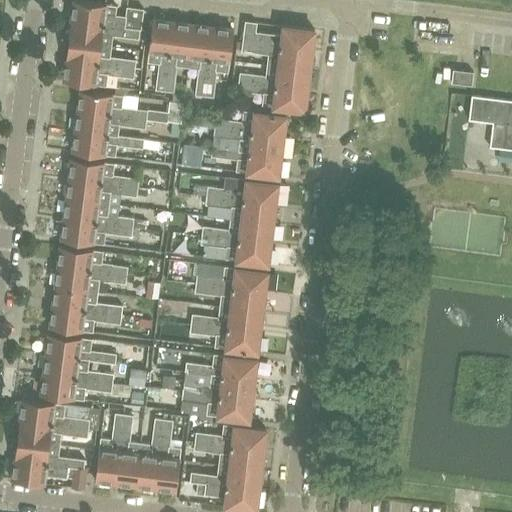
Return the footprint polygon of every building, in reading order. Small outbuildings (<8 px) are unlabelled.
[(73,0),(71,20),(139,29),(141,29),(144,8),(127,6),(126,15),(115,14),(116,4),(80,0),(73,0)] [(147,61),(159,62),(158,74),(157,82),(156,88),(165,90),(167,75),(174,22),(153,19),(149,51),(147,61)] [(69,39),(100,44),(111,45),(113,34),(138,37),(139,29),(71,20),(69,39)] [(242,42),(259,43),(312,50),(315,29),(283,25),(282,33),(256,30),(257,22),(245,20),(244,29),(242,42)] [(174,22),(167,75),(165,90),(166,90),(173,91),(176,64),(187,66),(192,24),(174,22)] [(205,95),(207,80),(213,27),(192,24),(187,66),(199,67),(195,94),(205,95)] [(213,27),(207,80),(205,95),(212,96),(215,70),(228,71),(233,29),(213,27)] [(69,39),(66,60),(134,69),(135,60),(110,57),(111,45),(100,44),(69,39)] [(267,65),(309,71),(312,50),(259,43),(258,52),(268,53),(267,65)] [(108,73),(118,74),(142,77),(142,70),(134,69),(66,60),(64,80),(106,85),(108,73)] [(238,82),(254,84),(307,90),(309,71),(267,65),(265,76),(239,73),(238,82)] [(453,68),(451,81),(473,84),(474,71),(453,68)] [(307,90),(254,84),(238,82),(238,89),(263,92),(262,104),(305,109),(307,90)] [(81,90),(78,109),(146,119),(147,110),(136,109),(131,108),(121,107),(123,95),(115,94),(112,94),(81,90)] [(511,99),(471,94),(468,119),(492,122),(489,146),(511,148),(511,99)] [(168,114),(167,121),(172,121),(180,122),(181,122),(182,114),(183,102),(169,100),(168,114)] [(78,109),(76,130),(107,134),(118,135),(119,124),(129,125),(130,125),(145,127),(146,119),(78,109)] [(182,114),(181,122),(215,126),(231,128),(283,135),(284,128),(286,127),(287,120),(285,117),(286,115),(254,111),(243,110),(242,121),(232,119),(182,114)] [(172,121),(170,135),(178,136),(180,122),(172,121)] [(215,126),(214,134),(230,136),(240,137),(238,148),(249,150),(281,154),(281,151),(283,150),(284,143),(283,142),(283,135),(231,128),(215,126)] [(76,130),(73,151),(104,154),(115,156),(116,144),(127,146),(143,148),(144,138),(128,136),(118,135),(107,134),(76,130)] [(183,143),(181,163),(191,165),(194,145),(183,143)] [(212,145),(211,154),(227,156),(237,157),(236,170),(246,171),(279,175),(279,171),(281,170),(282,163),(280,161),(281,154),(249,150),(238,148),(228,147),(212,145)] [(72,158),(70,177),(138,186),(138,178),(122,177),(112,175),(114,163),(103,162),(72,158)] [(208,186),(206,195),(222,197),(275,203),(276,194),(277,193),(278,187),(277,185),(278,182),(246,178),(225,176),(224,187),(208,186)] [(70,177),(67,200),(119,206),(120,194),(136,196),(137,194),(138,186),(70,177)] [(206,195),(208,186),(194,184),(192,194),(206,195)] [(138,186),(137,194),(147,195),(148,187),(138,186)] [(206,195),(205,204),(221,206),(231,207),(230,218),(241,220),(273,224),(273,219),(275,218),(275,211),(274,209),(275,203),(222,197),(206,195)] [(67,200),(65,219),(133,227),(139,228),(139,226),(145,227),(146,218),(118,215),(119,206),(67,200)] [(203,225),(202,235),(217,237),(270,244),(271,235),(273,234),(273,227),(272,225),(273,224),(241,220),(230,218),(229,228),(218,227),(203,225)] [(65,219),(62,239),(92,243),(104,244),(105,231),(132,234),(133,227),(65,219)] [(202,235),(201,243),(204,243),(203,255),(225,258),(236,259),(268,263),(268,259),(270,258),(271,251),(269,249),(270,244),(217,237),(202,235)] [(58,265),(110,273),(126,275),(128,266),(101,263),(103,251),(61,245),(58,265)] [(195,283),(264,291),(267,270),(198,262),(195,283)] [(126,275),(110,273),(58,265),(55,285),(98,292),(99,280),(125,284),(126,275)] [(219,304),(230,306),(262,311),(264,291),(195,283),(194,291),(221,294),(219,304)] [(53,305),(105,313),(121,315),(122,305),(96,301),(98,292),(55,285),(53,305)] [(259,331),(262,311),(230,306),(219,304),(218,315),(207,314),(192,312),(191,322),(206,324),(259,331)] [(120,323),(121,315),(105,313),(53,305),(50,325),(92,331),(94,319),(120,323)] [(259,331),(206,324),(191,322),(190,330),(216,333),(214,345),(257,350),(259,331)] [(89,358),(99,360),(107,361),(107,360),(115,361),(116,352),(101,350),(100,353),(89,351),(91,339),(49,333),(47,353),(89,358)] [(75,378),(96,381),(112,383),(113,372),(106,371),(88,369),(89,358),(47,353),(44,373),(75,378)] [(200,371),(253,378),(256,358),(214,353),(212,365),(186,362),(185,370),(200,371)] [(130,368),(128,383),(145,385),(147,370),(130,368)] [(253,378),(200,371),(185,370),(183,389),(219,394),(251,398),(253,378)] [(44,373),(41,395),(72,399),(72,398),(83,400),(85,388),(111,392),(112,383),(96,381),(75,378),(44,373)] [(163,377),(162,386),(174,387),(175,378),(163,377)] [(143,402),(144,390),(132,389),(130,400),(143,402)] [(183,390),(182,398),(196,400),(208,401),(206,413),(212,414),(248,418),(251,398),(219,394),(183,389),(183,390)] [(182,398),(180,412),(199,415),(199,418),(211,420),(212,414),(206,413),(208,401),(196,400),(182,398)] [(65,405),(54,403),(22,399),(20,419),(88,428),(90,416),(64,413),(65,405)] [(117,412),(114,439),(100,437),(95,480),(117,482),(126,413),(117,412)] [(156,487),(176,489),(181,447),(170,445),(174,421),(184,422),(185,415),(166,412),(165,418),(156,487)] [(137,485),(141,454),(142,442),(131,441),(134,414),(126,413),(117,482),(137,485)] [(156,487),(165,418),(156,417),(153,443),(142,442),(141,454),(137,485),(156,487)] [(60,444),(61,434),(87,438),(88,428),(20,419),(17,440),(60,444)] [(199,433),(198,442),(263,449),(265,428),(223,423),(222,436),(199,433)] [(17,440),(15,459),(74,466),(87,468),(88,460),(58,456),(60,444),(17,440)] [(219,452),(218,464),(261,469),(263,449),(198,442),(189,441),(188,449),(219,452)] [(73,476),(74,466),(15,459),(12,479),(44,483),(45,473),(73,476)] [(186,480),(258,489),(261,469),(218,464),(217,475),(187,471),(186,480)] [(87,468),(74,466),(73,476),(72,486),(84,488),(87,468)] [(224,505),(249,508),(256,509),(258,489),(186,480),(183,500),(194,502),(195,492),(226,496),(224,505)]
